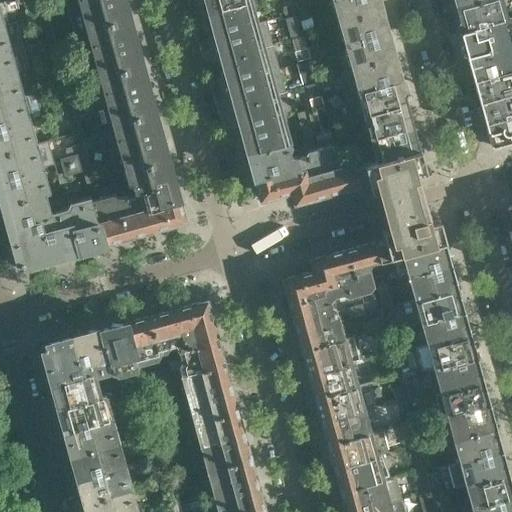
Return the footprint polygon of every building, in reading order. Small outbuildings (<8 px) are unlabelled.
[(128,17),(123,0),(96,0),(83,4),(89,27),(128,17)] [(248,1),(247,0),(206,0),(209,11),(248,1)] [(381,10),(378,0),(336,0),(342,20),(381,10)] [(502,19),(496,0),(481,0),(457,7),(463,29),(498,20),(502,19)] [(254,24),(248,1),(209,11),(216,35),(254,24)] [(299,12),(297,8),(297,4),(285,8),(287,15),(299,12)] [(39,15),(37,7),(26,10),(28,18),(39,15)] [(387,33),(381,10),(342,20),(349,44),(387,33)] [(301,20),(299,12),(287,15),(289,23),(301,20)] [(42,22),(40,16),(39,15),(28,18),(30,25),(42,22)] [(134,40),(128,17),(89,27),(95,51),(134,40)] [(498,20),(463,29),(459,30),(466,54),(504,44),(498,20)] [(261,48),(254,24),(216,35),(222,58),(261,48)] [(57,36),(54,28),(44,31),(46,39),(57,36)] [(394,56),(387,33),(349,44),(355,67),(394,56)] [(59,45),(57,36),(46,39),(49,48),(59,45)] [(141,64),(134,40),(95,51),(102,74),(141,64)] [(511,67),(504,44),(466,54),(472,77),(511,67)] [(267,71),(261,48),(222,58),(228,82),(267,71)] [(0,76),(13,73),(6,49),(0,50),(0,76)] [(312,59),(310,54),(310,52),(298,55),(300,62),(312,59)] [(52,62),(50,54),(39,58),(41,65),(52,62)] [(400,79),(394,56),(355,67),(361,90),(400,79)] [(313,66),(312,59),(300,62),(302,69),(313,66)] [(55,70),(53,63),(52,62),(41,65),(43,73),(55,70)] [(147,87),(141,64),(102,74),(108,98),(147,87)] [(511,91),(511,71),(511,67),(472,77),(479,101),(511,91)] [(273,95),(267,71),(228,82),(235,105),(273,95)] [(0,101),(19,97),(13,73),(0,76),(0,101)] [(70,83),(67,74),(57,77),(59,86),(70,83)] [(407,102),(400,79),(361,90),(368,113),(407,102)] [(72,91),(70,83),(59,86),(61,94),(72,91)] [(154,111),(147,87),(108,98),(115,121),(154,111)] [(511,91),(479,101),(485,124),(511,116),(511,91)] [(280,118),(273,95),(235,105),(241,129),(280,118)] [(0,127),(26,120),(19,97),(0,101),(0,127)] [(324,106),(323,100),(322,97),(310,100),(313,109),(315,109),(324,106)] [(65,110),(63,102),(52,105),(54,113),(65,110)] [(413,126),(407,102),(368,113),(374,136),(413,126)] [(327,115),(324,106),(315,109),(317,117),(327,115)] [(68,117),(65,110),(54,113),(56,120),(68,117)] [(160,134),(154,111),(115,121),(121,145),(160,134)] [(309,120),(307,111),(297,113),(299,122),(309,120)] [(511,142),(511,116),(485,124),(491,144),(491,145),(492,146),(493,146),(494,147),(496,147),(511,142)] [(286,142),(280,118),(241,129),(248,152),(286,142)] [(0,152),(32,144),(26,120),(0,127),(0,152)] [(311,128),(309,120),(299,122),(302,131),(311,128)] [(83,130),(80,122),(70,125),(72,133),(83,130)] [(419,149),(413,126),(374,136),(380,158),(380,159),(419,149)] [(313,136),(311,128),(302,131),(304,139),(313,136)] [(85,139),(83,130),(72,133),(74,142),(85,139)] [(166,158),(160,134),(121,145),(128,168),(166,158)] [(300,171),(296,157),(290,156),(286,142),(248,152),(254,176),(288,166),(290,172),(293,173),(300,171)] [(0,178),(39,168),(32,144),(0,152),(0,178)] [(78,153),(75,146),(64,149),(66,156),(78,153)] [(368,181),(363,163),(345,168),(341,165),(336,147),(320,151),(331,192),(368,181)] [(444,241),(437,214),(428,217),(423,201),(417,178),(427,175),(419,149),(380,159),(380,158),(363,163),(368,181),(370,191),(380,188),(386,211),(387,213),(391,227),(381,230),(384,239),(347,249),(358,290),(374,286),(369,268),(370,262),(406,252),(444,241)] [(331,192),(320,151),(298,157),(296,157),(300,171),(307,198),(331,192)] [(80,170),(76,156),(62,160),(66,174),(80,170)] [(173,182),(166,158),(128,168),(134,192),(173,182)] [(63,173),(60,162),(55,163),(58,174),(63,173)] [(307,198),(300,171),(293,173),(290,172),(288,166),(254,176),(260,198),(291,190),(295,202),(307,198)] [(112,179),(110,173),(108,167),(100,169),(103,182),(112,179)] [(45,192),(39,168),(0,178),(0,193),(3,204),(41,193),(45,192)] [(103,182),(100,169),(92,171),(95,184),(103,182)] [(95,184),(92,171),(83,174),(87,186),(95,184)] [(66,182),(63,173),(58,174),(61,186),(66,182)] [(70,191),(71,184),(66,182),(61,186),(70,191)] [(81,188),(79,182),(71,184),(70,191),(81,188)] [(183,220),(173,182),(134,192),(134,197),(117,201),(126,235),(183,220)] [(48,217),(48,215),(41,193),(3,204),(9,227),(39,219),(48,217)] [(126,235),(117,201),(116,197),(92,203),(91,200),(67,206),(68,210),(78,249),(126,235)] [(78,249),(68,210),(48,215),(48,217),(39,219),(50,256),(78,249)] [(50,256),(39,219),(9,227),(15,249),(13,250),(17,265),(50,256)] [(451,264),(444,241),(406,252),(412,275),(451,264)] [(358,290),(347,249),(323,256),(334,297),(358,290)] [(334,297),(323,256),(310,259),(314,271),(283,279),(296,326),(334,316),(330,301),(334,297)] [(457,287),(451,264),(412,275),(419,298),(457,287)] [(464,311),(457,287),(419,298),(425,321),(464,311)] [(216,340),(206,300),(174,309),(183,340),(186,339),(188,347),(216,340)] [(183,340),(174,309),(149,316),(158,352),(159,352),(174,348),(177,351),(188,347),(186,339),(183,340)] [(470,334),(464,311),(425,321),(431,344),(470,334)] [(158,352),(149,316),(125,323),(135,361),(160,355),(159,352),(158,352)] [(341,339),(334,316),(296,326),(302,350),(341,339)] [(136,365),(135,361),(125,323),(101,329),(111,368),(112,372),(136,365)] [(370,331),(367,323),(354,327),(356,335),(370,331)] [(111,368),(101,329),(72,337),(82,375),(91,372),(91,373),(111,368)] [(476,357),(470,334),(431,344),(438,368),(476,357)] [(82,375),(72,337),(40,346),(44,361),(46,361),(52,383),(82,375)] [(347,363),(341,339),(302,350),(309,373),(347,363)] [(391,351),(388,339),(379,341),(382,353),(391,351)] [(223,363),(216,340),(188,347),(177,351),(179,353),(184,374),(223,363)] [(394,362),(393,355),(391,351),(382,353),(386,365),(394,362)] [(483,380),(476,357),(438,368),(444,391),(483,380)] [(229,387),(223,363),(184,374),(191,398),(229,387)] [(354,386),(347,363),(309,373),(315,397),(354,386)] [(97,396),(91,373),(91,372),(82,375),(52,383),(59,406),(97,396)] [(163,380),(161,372),(149,375),(151,383),(163,380)] [(151,383),(149,375),(138,378),(140,383),(140,386),(151,383)] [(489,403),(483,380),(444,391),(451,414),(489,403)] [(140,391),(139,386),(140,386),(140,383),(132,385),(134,393),(140,391)] [(360,410),(354,386),(315,397),(321,420),(360,410)] [(404,398),(401,386),(392,388),(395,400),(404,398)] [(236,410),(229,387),(191,398),(197,421),(236,410)] [(143,400),(142,396),(140,391),(134,393),(128,394),(131,403),(143,400)] [(153,408),(150,394),(142,396),(143,400),(145,408),(145,410),(153,408)] [(101,395),(97,396),(59,406),(65,430),(108,418),(101,395)] [(407,409),(405,401),(404,398),(395,400),(398,412),(407,409)] [(145,408),(143,400),(131,403),(133,411),(145,408)] [(495,427),(489,403),(451,414),(457,437),(495,427)] [(157,421),(153,408),(145,410),(149,423),(157,421)] [(242,434),(236,410),(197,421),(204,445),(242,434)] [(366,433),(360,410),(321,420),(328,444),(366,433)] [(114,442),(108,418),(65,430),(68,440),(66,443),(68,450),(71,451),(72,453),(114,442)] [(151,431),(149,424),(137,427),(140,435),(151,431)] [(502,450),(495,427),(457,437),(463,460),(502,450)] [(153,439),(152,433),(151,431),(140,435),(142,443),(153,439)] [(373,457),(366,433),(328,444),(334,467),(373,457)] [(417,445),(414,433),(405,436),(408,447),(417,445)] [(249,457),(242,434),(204,445),(210,468),(249,457)] [(120,465),(114,442),(72,453),(72,456),(70,458),(72,465),(75,466),(78,477),(120,465)] [(165,455),(162,443),(155,445),(158,457),(165,455)] [(420,456),(418,448),(417,445),(408,447),(411,459),(420,456)] [(508,473),(502,450),(463,460),(470,483),(508,473)] [(168,466),(165,455),(158,457),(161,468),(168,466)] [(255,481),(249,457),(210,468),(217,492),(255,481)] [(379,480),(373,457),(334,467),(341,491),(379,480)] [(127,489),(120,465),(78,477),(84,500),(127,489)] [(164,479),(162,471),(150,474),(152,482),(164,479)] [(511,496),(511,486),(508,473),(470,483),(476,507),(511,496)] [(166,486),(164,481),(164,479),(152,482),(154,490),(166,486)] [(355,511),(386,504),(379,480),(341,491),(346,511),(355,511)] [(430,491),(427,480),(418,482),(421,494),(430,491)] [(232,511),(262,504),(255,481),(217,492),(222,511),(232,511)] [(133,511),(127,489),(84,500),(87,511),(133,511)] [(178,503),(174,491),(168,493),(171,504),(178,503)] [(433,503),(431,494),(430,491),(421,494),(424,505),(433,503)] [(511,511),(511,496),(476,507),(477,511),(511,511)] [(180,511),(178,503),(171,504),(173,511),(180,511)]
